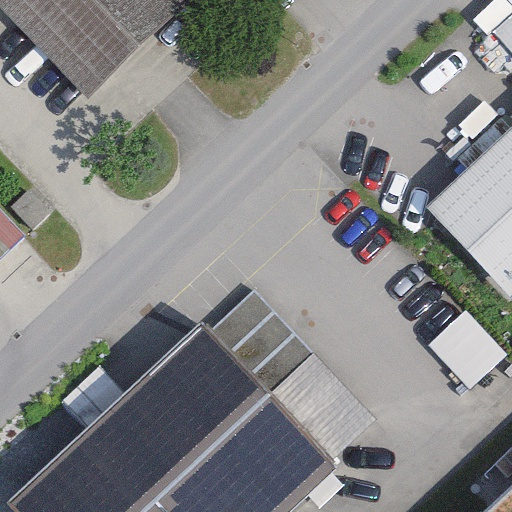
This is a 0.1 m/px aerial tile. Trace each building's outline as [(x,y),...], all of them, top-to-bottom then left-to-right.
[(0,0),(0,10),(80,97),(185,0),(0,0)] [(511,123),(424,205),(511,300),(511,123)] [(0,273),(38,240),(0,197),(0,273)] [(284,511),(380,425),(258,293),(215,333),(180,296),(0,460),(0,481),(28,511),(284,511)] [(511,511),(511,496),(495,511),(511,511)]
